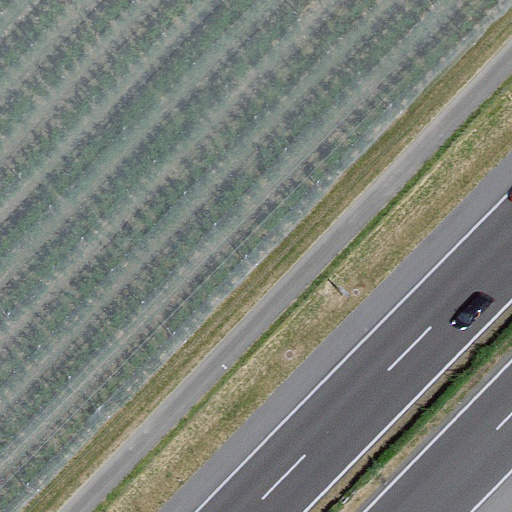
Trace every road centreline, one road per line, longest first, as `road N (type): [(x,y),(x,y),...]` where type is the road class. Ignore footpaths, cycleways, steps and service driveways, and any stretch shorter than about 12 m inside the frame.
road 1 (track): [(81,511),(511,63)]
road 2 (motorway): [(511,245),(251,511)]
road 3 (motorway): [(421,511),(511,419)]
